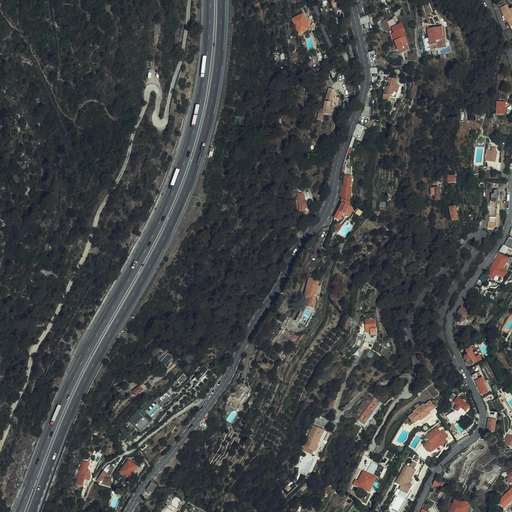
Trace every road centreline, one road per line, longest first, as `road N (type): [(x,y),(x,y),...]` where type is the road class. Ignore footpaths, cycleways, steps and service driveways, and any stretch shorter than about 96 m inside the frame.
road 1 (secondary): [(126,511),(230,373),(294,249),(331,197),(366,75),(349,0)]
road 2 (track): [(0,448),(36,349),(125,165),(147,90),(158,91),(156,119),(165,118),(190,0)]
road 3 (motorway): [(31,511),(83,382),(191,176),(216,77),(221,0)]
road 4 (motorway): [(210,0),(204,80),(180,173),(73,379),(20,511)]
road 5 (tertiary): [(414,511),(442,462),(481,425),(448,319),(503,235),(511,179)]
